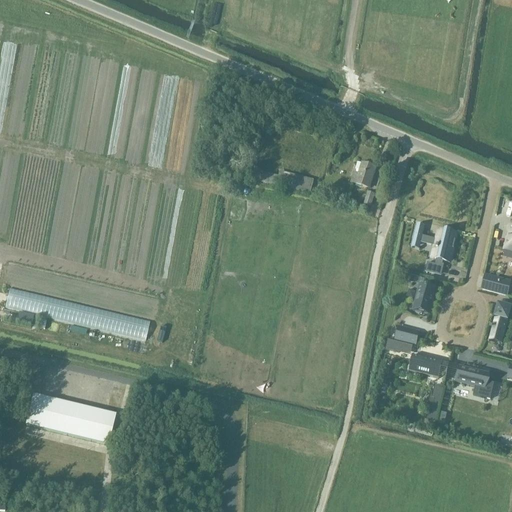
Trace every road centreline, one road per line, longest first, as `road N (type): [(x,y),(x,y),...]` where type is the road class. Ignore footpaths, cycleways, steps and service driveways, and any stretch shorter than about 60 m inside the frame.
road 1 (unclassified): [(496,177),(78,0)]
road 2 (track): [(319,511),(410,141)]
road 3 (residential): [(468,293),(448,300),(442,335),(474,342),(479,298)]
